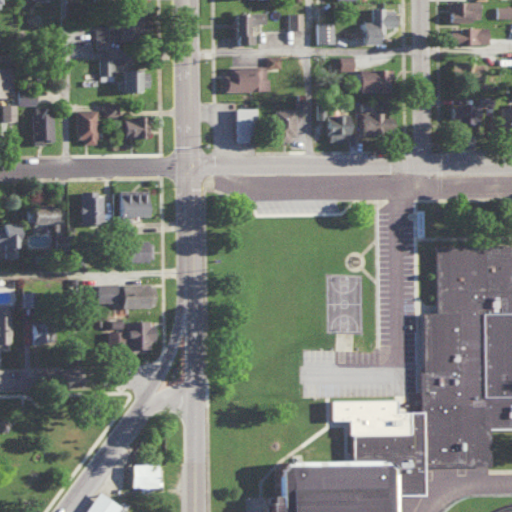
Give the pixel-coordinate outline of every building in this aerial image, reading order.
[(444,0),(445,19),(476,19),(475,0),(444,0)] [(510,5),(493,4),(493,16),(510,16),(510,5)] [(390,6),(367,7),(367,19),(356,19),(356,41),(370,41),(370,31),(380,31),(380,24),(390,24),(390,6)] [(230,42),(249,41),(249,32),(244,32),(243,22),(261,21),(261,11),(230,11),(230,42)] [(299,11),(284,11),(284,28),(300,27),(299,11)] [(116,18),(90,18),(91,37),(144,35),(144,19),(137,19),(137,12),(116,13),(116,18)] [(329,21),(312,21),(312,41),(329,41),(329,21)] [(484,25),(455,25),(455,29),(445,29),(445,42),(484,42),(484,25)] [(91,47),(105,47),(105,37),(91,37),(91,47)] [(276,54),(262,55),(262,66),(277,65),(276,54)] [(335,69),(348,69),(349,55),(335,54),(335,69)] [(110,56),(95,57),(95,79),(111,79),(110,56)] [(263,88),(263,63),(224,64),(224,73),(219,73),(219,89),(263,88)] [(474,74),(472,64),(457,66),(459,77),(474,74)] [(0,65),(0,88),(7,89),(8,66),(0,65)] [(354,89),(388,90),(389,67),(354,67),(354,89)] [(115,68),(116,90),(136,89),(136,85),(145,84),(144,68),(115,68)] [(14,103),(32,102),(32,86),(13,87),(14,103)] [(291,112),(301,112),(301,98),(292,98),(291,112)] [(100,115),(116,114),(115,101),(100,101),(100,115)] [(0,102),(0,118),(13,118),(13,102),(0,102)] [(446,121),(475,121),(475,103),(447,102),(446,121)] [(511,105),(498,105),(497,135),(511,135),(511,105)] [(230,106),(230,139),(251,140),(251,106),(230,106)] [(290,108),(270,107),(269,140),(289,140),(290,108)] [(28,141),(48,140),(47,108),(27,108),(28,141)] [(71,136),(79,136),(78,142),(91,142),(91,108),(71,108),(71,136)] [(388,115),(379,115),(379,110),(357,110),(357,131),(388,132),(388,115)] [(321,113),(322,137),(345,137),(344,112),(321,113)] [(117,135),(142,135),(142,115),(117,115),(117,135)] [(144,188),(113,188),(113,233),(126,233),(126,214),(144,214),(144,188)] [(76,189),(76,217),(97,217),(96,189),(76,189)] [(50,222),(50,204),(26,204),(26,222),(50,222)] [(0,251),(0,256),(14,255),(13,222),(0,222),(0,251)] [(117,239),(117,259),(149,260),(149,239),(117,239)] [(511,242),(420,244),(423,400),(324,402),(325,418),(344,417),(345,458),(267,460),(268,494),(245,495),(255,511),(386,511),(387,494),(418,493),(418,464),(485,463),(485,427),(511,426),(511,242)] [(113,282),(93,282),(93,301),(114,300),(113,282)] [(150,282),(117,283),(117,305),(150,305),(150,282)] [(122,320),(122,347),(149,346),(149,320),(122,320)] [(48,323),(26,323),(26,340),(48,340),(48,323)] [(104,329),(104,353),(121,352),(121,329),(104,329)] [(153,462),(126,462),(126,487),(137,486),(137,489),(153,489),(153,462)] [(125,511),(94,490),(79,511),(81,511),(125,511)]
